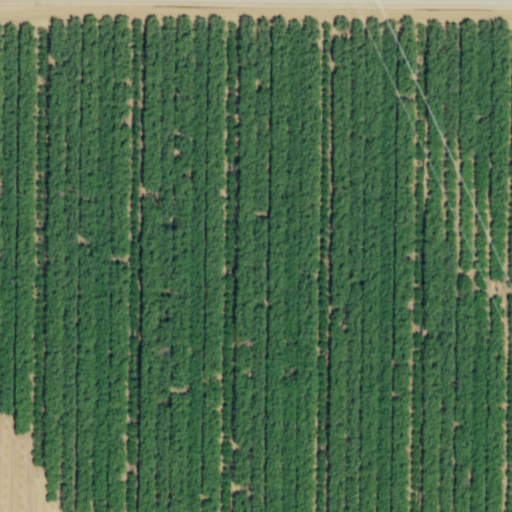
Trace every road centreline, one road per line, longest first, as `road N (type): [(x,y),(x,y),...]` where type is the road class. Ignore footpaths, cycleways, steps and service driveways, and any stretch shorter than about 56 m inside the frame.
road 1 (track): [(134,511),(143,0)]
road 2 (track): [(237,0),(230,511)]
road 3 (track): [(323,511),(330,0)]
road 4 (track): [(424,0),(418,511)]
